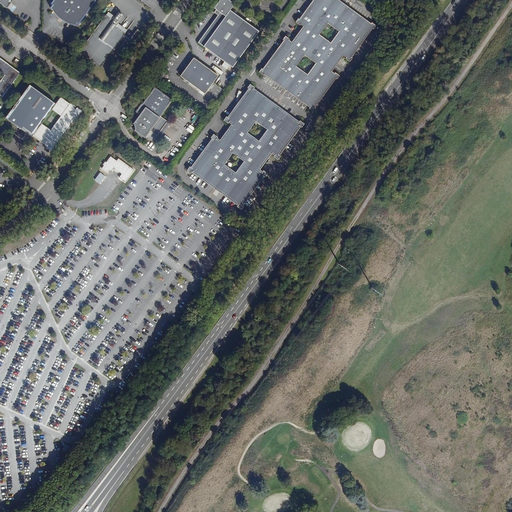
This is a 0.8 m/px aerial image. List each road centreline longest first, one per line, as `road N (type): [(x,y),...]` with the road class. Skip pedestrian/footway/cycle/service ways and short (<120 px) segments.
road 1 (secondary): [(462,0),(170,396)]
road 2 (unknown): [(46,310),(148,173),(199,209)]
road 3 (unclassified): [(109,108),(44,194),(0,229)]
road 4 (primary): [(170,396),(73,511)]
road 5 (unclassified): [(192,0),(109,108)]
road 6 (unclassified): [(109,108),(0,28)]
road 7 (unknown): [(109,108),(156,157),(193,112)]
